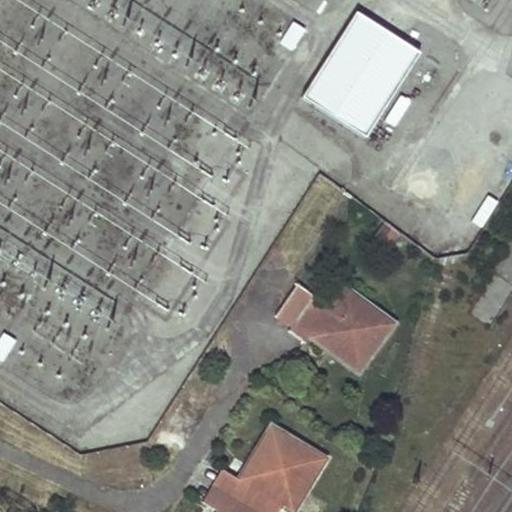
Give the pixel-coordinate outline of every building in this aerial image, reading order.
[(421,55),(357,14),(303,99),(368,139),(421,55)] [(294,21),(281,41),(292,48),(305,28),(294,21)] [(397,232),(386,223),(377,235),(390,243),(397,232)] [(306,342),(315,331),(363,366),(395,321),(370,304),(368,308),(342,290),(330,306),(299,284),(277,314),(293,326),(290,330),(306,342)] [(359,372),(363,366),(315,331),(310,337),(359,372)] [(5,332),(0,339),(0,358),(1,359),(15,339),(5,332)] [(270,424),(237,478),(244,483),(278,428),(270,424)] [(326,458),(278,428),(244,483),(237,478),(231,475),(221,490),(257,511),(272,511),(277,503),(288,509),(304,482),(309,485),(326,458)] [(211,484),(221,490),(231,475),(221,468),(211,484)] [(304,482),(288,509),(291,511),(293,511),(309,485),(304,482)] [(201,500),(211,506),(221,490),(211,484),(201,500)] [(257,511),(221,490),(211,506),(218,510),(220,511),(257,511)]
